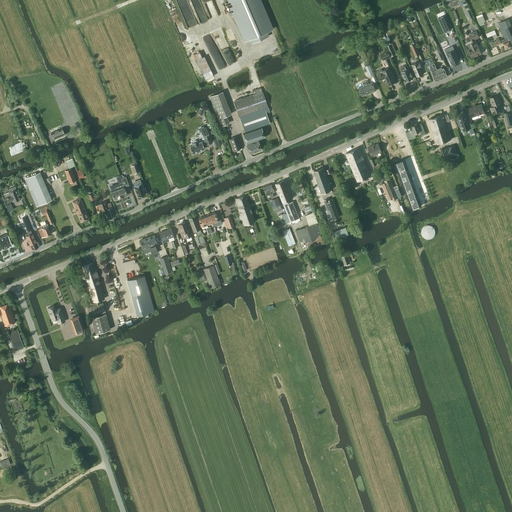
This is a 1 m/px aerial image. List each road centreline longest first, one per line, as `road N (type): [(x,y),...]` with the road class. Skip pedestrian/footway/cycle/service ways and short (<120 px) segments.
road 1 (unclassified): [(0,266),(511,50)]
road 2 (tertiary): [(15,285),(511,73)]
road 3 (unclassified): [(122,511),(99,445),(52,387),(15,285)]
road 4 (track): [(77,234),(24,105),(4,110),(0,91)]
